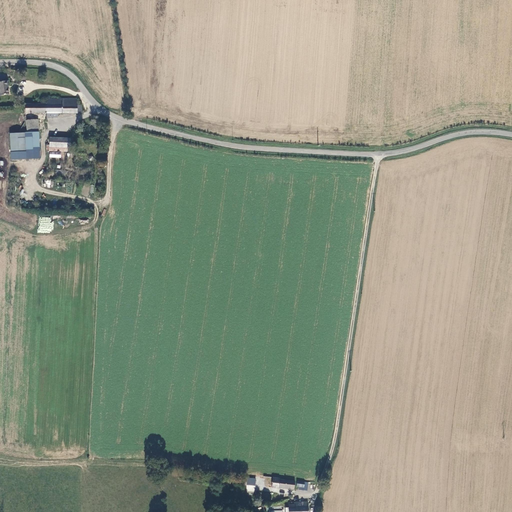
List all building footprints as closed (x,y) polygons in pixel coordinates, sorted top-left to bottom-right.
[(1,81),(0,81),(0,96),(10,95),(6,80),(1,81)] [(25,105),(25,114),(45,114),(45,118),(58,118),(58,114),(81,114),(81,106),(77,105),(77,100),(48,100),(47,105),(25,105)] [(26,120),(26,130),(39,128),(38,119),(26,120)] [(35,133),(35,129),(26,130),(25,133),(9,134),(10,153),(11,160),(39,158),(38,133),(35,133)] [(46,145),(46,150),(49,150),(49,157),(61,158),(61,151),(69,152),(70,139),(49,137),(49,145),(46,145)] [(275,487),(296,489),(297,480),(280,479),(280,477),(276,478),(275,487)] [(310,511),(311,501),(297,501),(297,504),(297,507),(297,511),(310,511)]
